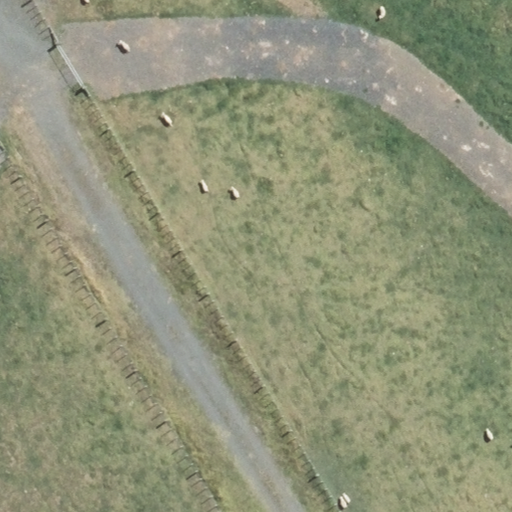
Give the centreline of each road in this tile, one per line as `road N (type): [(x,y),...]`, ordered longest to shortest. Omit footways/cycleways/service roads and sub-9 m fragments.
road 1 (track): [(11,0),(78,175),(286,511)]
road 2 (track): [(291,0),(511,180)]
